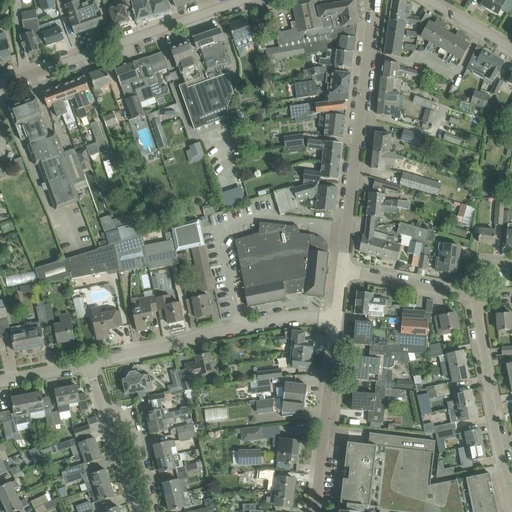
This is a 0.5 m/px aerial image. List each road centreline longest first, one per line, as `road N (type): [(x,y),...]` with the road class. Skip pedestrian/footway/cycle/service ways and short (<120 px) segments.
road 1 (tertiary): [(341,269),(372,0)]
road 2 (tertiary): [(0,85),(243,0)]
road 3 (residential): [(87,363),(239,326),(335,318)]
road 4 (residential): [(511,495),(474,295)]
road 5 (tertiary): [(314,511),(335,318)]
road 6 (residential): [(474,295),(341,269)]
road 7 (residential): [(153,511),(133,425),(104,413)]
